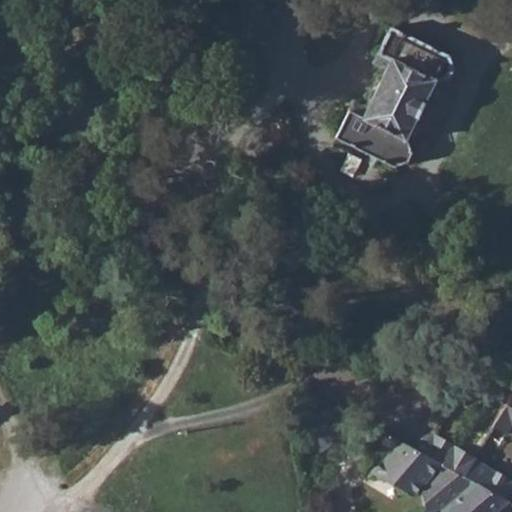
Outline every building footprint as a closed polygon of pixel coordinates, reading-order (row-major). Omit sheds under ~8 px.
[(229,0),(236,36),(249,42),(271,0),(229,0)] [(443,69),(440,57),(381,28),(364,65),(376,71),(358,110),(344,103),(327,140),(385,169),(395,166),(402,152),(397,139),(425,83),(436,82),(443,69)] [(500,437),(511,417),(511,413),(500,406),(487,428),(500,437)] [(389,443),(372,435),(372,438),(375,445),(379,448),(384,448),(389,443)] [(427,471),(432,465),(391,445),(364,475),(402,496),(411,487),(427,471)] [(511,511),(511,473),(504,485),(448,451),(436,468),(468,486),(498,502),(486,511),(511,511)] [(486,511),(498,502),(468,486),(432,465),(427,471),(411,487),(417,511),(424,511),(431,510),(432,511),(486,511)]
